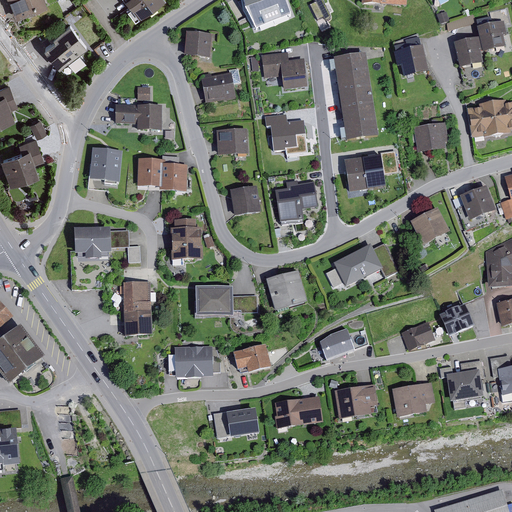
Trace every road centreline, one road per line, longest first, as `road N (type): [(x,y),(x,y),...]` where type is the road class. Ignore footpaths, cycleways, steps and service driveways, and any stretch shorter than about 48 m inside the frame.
road 1 (residential): [(151,36),(181,79),(219,223),(245,256),(294,257),(434,187),(511,162)]
road 2 (residential): [(127,414),(155,401),(262,392),(329,370),(511,338)]
road 3 (tertiary): [(12,249),(127,414)]
road 4 (residential): [(78,125),(58,216),(12,249)]
road 5 (residential): [(78,125),(0,32)]
